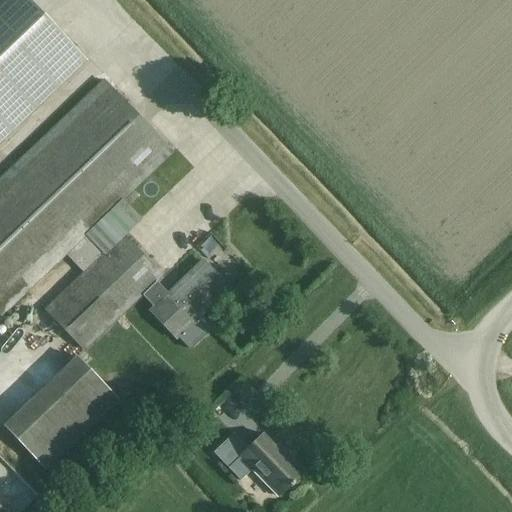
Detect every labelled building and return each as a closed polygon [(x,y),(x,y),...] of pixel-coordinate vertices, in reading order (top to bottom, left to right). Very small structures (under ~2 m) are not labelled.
[(29,0),(0,0),(0,139),(85,59),(29,0)] [(123,27),(103,0),(48,0),(86,53),(123,27)] [(173,152),(105,80),(0,179),(0,317),(67,255),(84,273),(46,310),(84,350),(143,295),(157,281),(165,274),(126,233),(107,251),(89,232),(173,152)] [(205,230),(194,240),(227,276),(238,266),(205,230)] [(176,337),(189,351),(212,328),(200,315),(224,292),(199,266),(170,294),(157,281),(143,295),(155,308),(151,311),(176,337)] [(0,411),(0,432),(31,469),(109,403),(68,354),(0,411)] [(248,449),(233,433),(213,453),(240,481),(252,470),(278,497),(290,486),(291,487),(295,484),(293,482),(304,472),(287,454),(284,457),(263,434),(248,449)] [(0,499),(21,480),(0,457),(0,499)]
